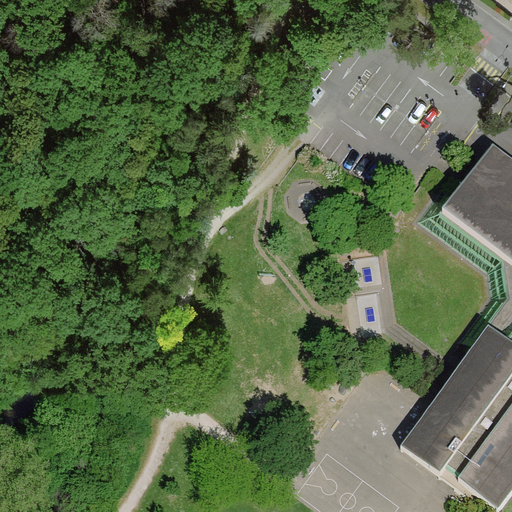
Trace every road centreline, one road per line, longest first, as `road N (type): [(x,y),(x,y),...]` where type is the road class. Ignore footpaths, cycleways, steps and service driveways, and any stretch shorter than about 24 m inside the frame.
road 1 (track): [(124,511),(179,403),(170,357),(210,227)]
road 2 (track): [(322,110),(271,174),(210,227)]
road 3 (track): [(179,403),(283,482)]
